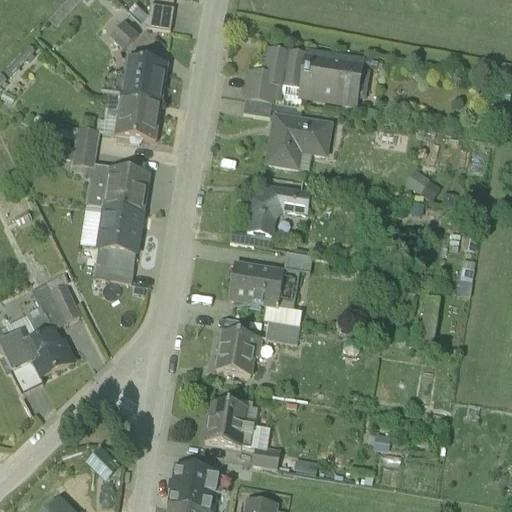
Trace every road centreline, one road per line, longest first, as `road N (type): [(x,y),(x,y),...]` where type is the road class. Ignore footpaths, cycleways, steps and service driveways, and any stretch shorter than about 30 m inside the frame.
road 1 (unclassified): [(169,331),(225,0)]
road 2 (track): [(221,25),(506,78)]
road 3 (unclassified): [(0,495),(169,331)]
road 4 (unclassified): [(142,511),(169,331)]
